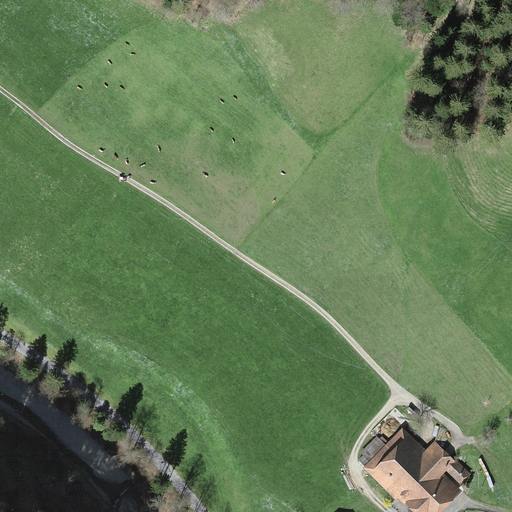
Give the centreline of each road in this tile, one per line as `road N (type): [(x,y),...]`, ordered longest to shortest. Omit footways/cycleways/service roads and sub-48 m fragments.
road 1 (track): [(388,511),(360,482),(354,457),(395,397),(389,380),(313,304),(0,89)]
road 2 (unclassified): [(0,336),(110,414),(200,511)]
